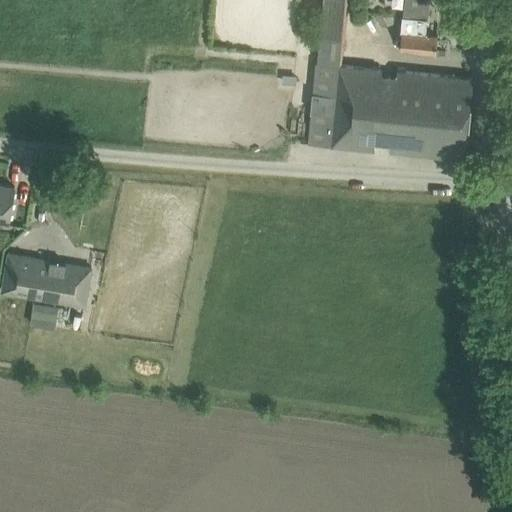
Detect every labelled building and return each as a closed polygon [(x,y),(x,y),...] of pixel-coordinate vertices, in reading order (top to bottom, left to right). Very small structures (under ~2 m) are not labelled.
[(317,62),(309,142),(374,148),(375,140),(390,142),(389,149),(465,157),(473,77),(453,75),(397,69),(396,77),(381,76),(382,69),(342,65),(347,0),(323,0),(317,62)] [(404,0),(400,49),(416,50),(436,52),(437,35),(425,34),(429,0),(404,0)] [(0,223),(8,225),(15,186),(0,183),(0,223)] [(9,253),(5,272),(2,291),(85,304),(88,286),(92,267),(9,253)] [(32,323),(56,325),(59,302),(34,300),(32,323)]
